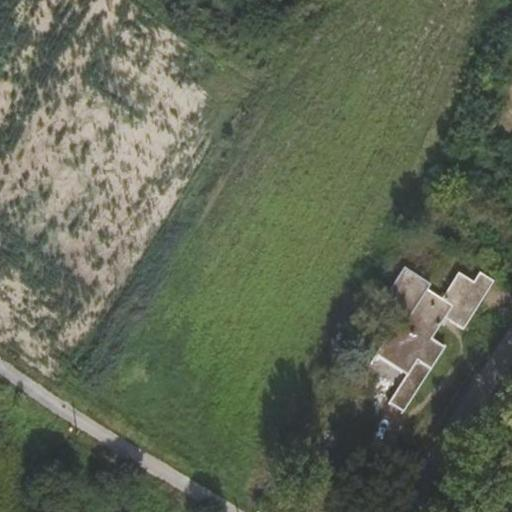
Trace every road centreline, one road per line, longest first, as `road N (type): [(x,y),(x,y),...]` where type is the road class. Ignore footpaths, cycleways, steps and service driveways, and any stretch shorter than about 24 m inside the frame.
road 1 (residential): [(0,362),(220,511)]
road 2 (residential): [(511,341),(403,511)]
